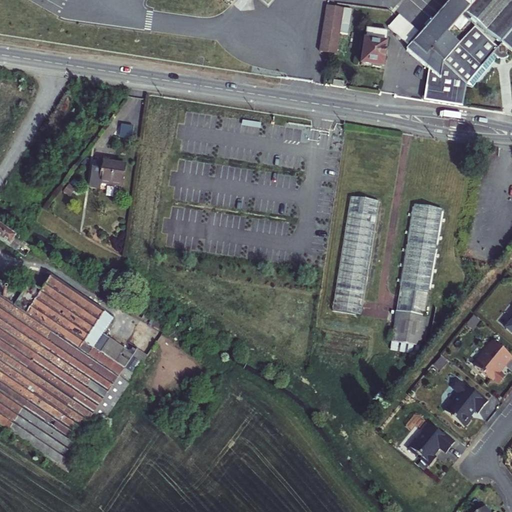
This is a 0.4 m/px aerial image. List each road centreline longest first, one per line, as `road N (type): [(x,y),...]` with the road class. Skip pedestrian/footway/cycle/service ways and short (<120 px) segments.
road 1 (residential): [(0,53),(511,134)]
road 2 (unknown): [(407,117),(378,289)]
